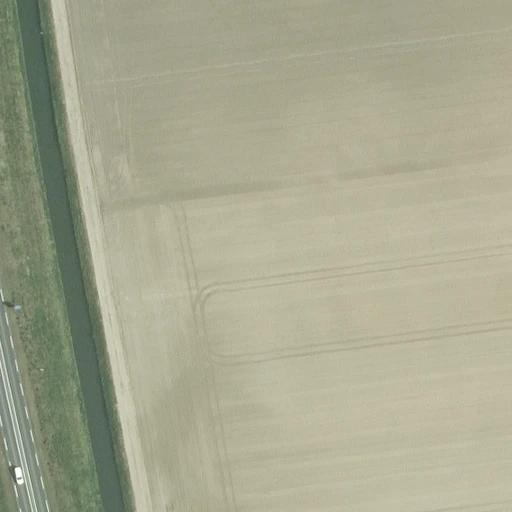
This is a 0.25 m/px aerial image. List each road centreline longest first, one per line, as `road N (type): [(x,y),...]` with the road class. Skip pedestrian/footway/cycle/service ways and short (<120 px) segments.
road 1 (track): [(143,511),(60,0)]
road 2 (primary): [(34,511),(0,354)]
